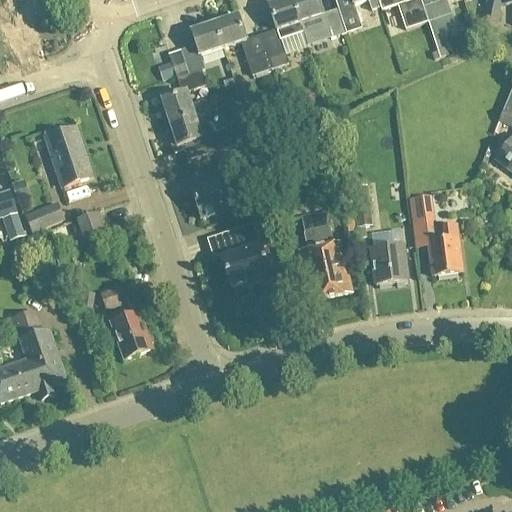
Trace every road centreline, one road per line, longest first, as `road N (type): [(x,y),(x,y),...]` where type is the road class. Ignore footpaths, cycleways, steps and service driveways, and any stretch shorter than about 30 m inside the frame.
road 1 (residential): [(210,384),(102,63)]
road 2 (residential): [(511,330),(369,339),(210,384)]
road 3 (residential): [(0,460),(210,384)]
